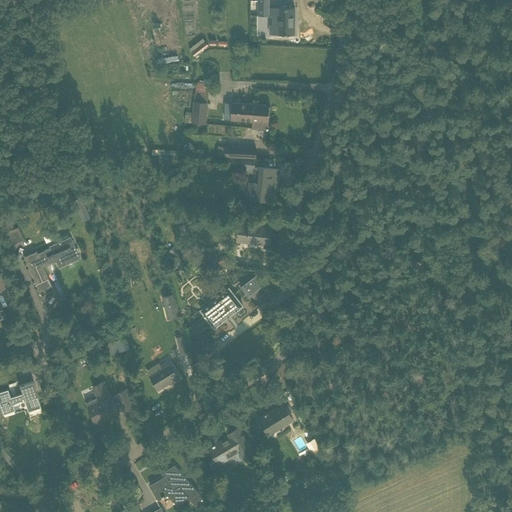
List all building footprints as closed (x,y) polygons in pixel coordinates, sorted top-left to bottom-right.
[(257,0),(258,13),(258,14),(269,14),(272,14),(272,11),(269,11),(269,0),(257,0)] [(269,34),(288,35),(294,35),(294,8),(288,8),(272,8),(272,11),(272,14),(272,24),(269,24),(269,34)] [(194,56),(208,45),(203,38),(189,49),(194,56)] [(193,99),(192,123),(206,124),(208,100),(193,99)] [(237,121),(252,121),(253,104),(232,103),(231,120),(237,121)] [(253,104),(252,121),(252,129),(268,130),(269,105),(253,104)] [(256,148),(225,146),(225,156),(256,158),(256,148)] [(255,160),(229,158),(229,165),(246,167),(254,167),(254,166),(255,160)] [(246,167),(246,173),(252,174),(251,182),(249,182),(247,197),(254,198),(264,199),(274,201),(275,192),(273,191),(276,169),(266,168),(258,167),(254,166),(254,167),(246,167)] [(81,197),(74,200),(79,212),(86,209),(81,197)] [(271,228),(261,227),(238,225),(236,242),(259,244),(269,245),(271,228)] [(18,227),(8,231),(13,243),(23,238),(18,227)] [(79,258),(75,249),(70,236),(47,246),(48,248),(35,254),(34,251),(22,255),(42,299),(54,294),(43,267),(55,262),(58,268),(79,258)] [(202,260),(229,265),(230,257),(215,254),(214,255),(203,253),(202,260)] [(267,284),(257,272),(240,285),(249,297),(267,284)] [(230,288),(201,311),(208,320),(214,328),(223,321),(221,319),(232,310),(234,313),(243,306),(237,298),(230,288)] [(162,297),(168,321),(180,318),(175,294),(162,297)] [(320,339),(327,340),(329,333),(322,332),(320,339)] [(188,351),(184,335),(176,337),(180,353),(188,351)] [(108,342),(111,353),(128,349),(125,338),(108,342)] [(169,360),(148,373),(158,390),(168,384),(169,385),(180,378),(169,360)] [(77,361),(72,363),(74,369),(80,366),(77,361)] [(7,389),(0,391),(0,406),(2,414),(14,410),(12,404),(24,400),(27,411),(40,407),(36,395),(37,395),(32,380),(19,385),(21,393),(10,397),(7,389)] [(119,414),(115,405),(112,397),(111,397),(104,382),(93,387),(97,396),(85,402),(95,423),(107,417),(109,419),(119,414)] [(125,390),(117,394),(125,411),(133,407),(125,390)] [(271,412),(259,419),(264,428),(266,432),(269,436),(294,420),(291,415),(286,406),(272,414),(271,412)] [(209,448),(214,457),(219,464),(238,453),(242,459),(253,452),(244,436),(239,428),(229,434),(230,436),(209,448)] [(24,466),(37,461),(30,446),(18,451),(24,466)] [(306,487),(323,475),(315,464),(310,468),(312,470),(300,478),(306,487)] [(200,494),(175,466),(162,474),(164,477),(150,486),(159,500),(165,496),(164,495),(167,493),(178,505),(187,496),(197,508),(206,503),(200,494)]
